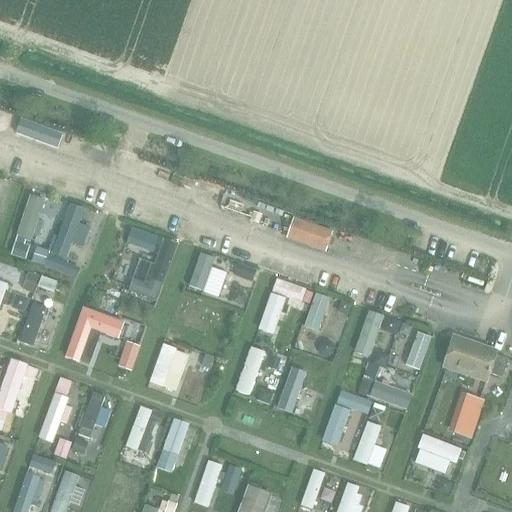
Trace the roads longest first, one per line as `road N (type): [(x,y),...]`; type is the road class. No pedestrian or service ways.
road 1 (unclassified): [(511,256),(0,73)]
road 2 (track): [(217,429),(446,511)]
road 3 (track): [(0,349),(206,424)]
road 4 (track): [(277,238),(213,421)]
